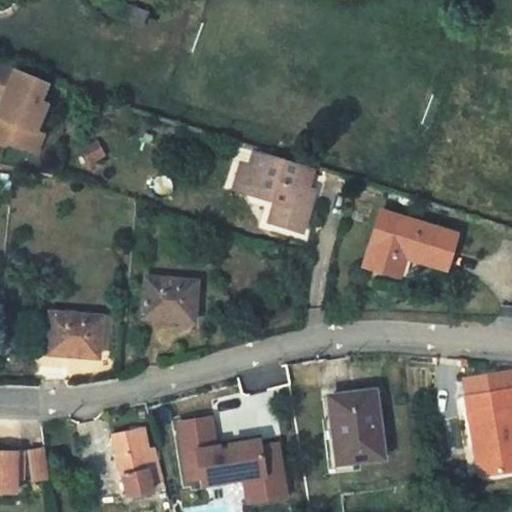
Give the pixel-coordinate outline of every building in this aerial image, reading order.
[(59,114),(63,94),(0,71),(0,111),(24,116),(19,138),(27,139),(23,157),(36,159),(65,165),(69,147),(60,145),(66,116),(59,114)] [(23,157),(27,139),(19,138),(16,137),(11,160),(35,165),(36,159),(23,157)] [(309,172),(248,155),(245,168),(239,187),(256,192),(253,201),(271,206),(272,210),(267,213),(263,225),(298,235),(312,193),(304,191),(309,172)] [(442,272),(454,237),(376,214),(358,271),(383,279),(390,256),(399,259),(442,272)] [(418,285),(399,259),(390,256),(383,279),(418,285)] [(184,333),(187,295),(134,291),(132,328),(184,333)] [(85,366),(87,326),(36,323),(34,363),(85,366)] [(511,389),(481,396),(485,414),(511,408),(511,389)] [(476,397),(480,414),(485,414),(481,396),(476,397)] [(511,489),(511,408),(485,414),(480,414),(490,463),(498,461),(504,491),(511,489)] [(398,473),(390,409),(345,416),(353,478),(398,473)] [(211,414),(173,418),(182,486),(239,478),(243,503),(285,498),(277,433),(215,441),(211,414)] [(181,494),(173,458),(162,460),(157,443),(132,449),(146,510),(171,505),(170,496),(181,494)] [(65,468),(49,472),(55,500),(71,497),(65,468)] [(0,511),(37,511),(37,499),(35,488),(43,488),(43,472),(0,472),(0,511)]
